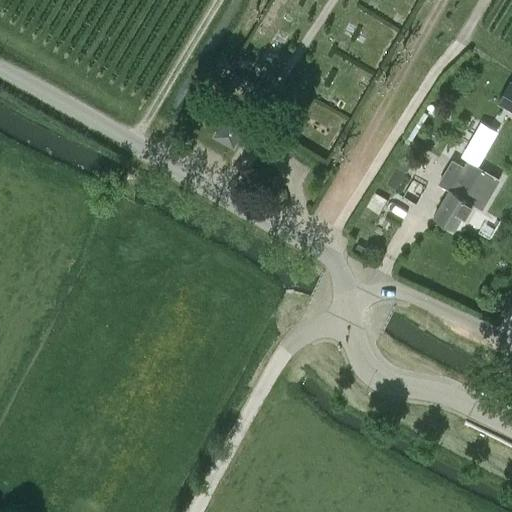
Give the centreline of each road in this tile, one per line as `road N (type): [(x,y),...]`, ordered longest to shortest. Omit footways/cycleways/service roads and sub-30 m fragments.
road 1 (unclassified): [(357,291),(320,251),(0,69)]
road 2 (track): [(320,251),(477,0)]
road 3 (unclassified): [(511,427),(449,396),(376,375),(344,321),(357,291)]
road 4 (track): [(134,145),(226,0)]
road 5 (unclassified): [(511,345),(406,293),(357,291)]
